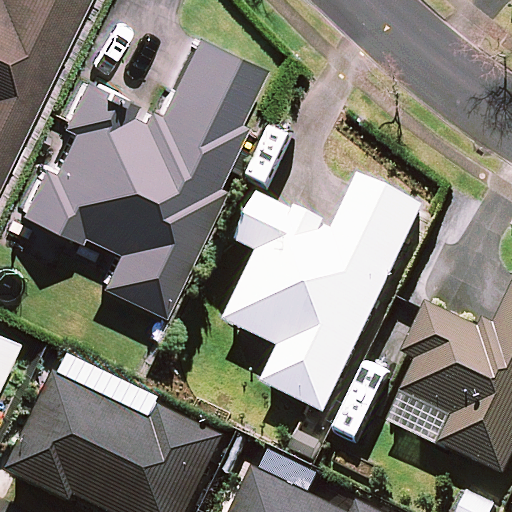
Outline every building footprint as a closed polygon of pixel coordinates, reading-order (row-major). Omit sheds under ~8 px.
[(0,0),(0,176),(84,0),(0,0)] [(191,42),(149,131),(127,121),(131,113),(79,88),(59,129),(70,135),(50,178),(38,173),(17,217),(80,248),(83,242),(115,257),(99,290),(159,319),(218,193),(212,190),(238,135),(231,132),(259,75),(191,42)] [(424,219),(361,188),(337,240),(263,205),(241,251),(262,261),(229,329),(284,356),(267,392),(327,421),(424,219)] [(511,472),(511,307),(495,345),(430,314),(408,361),(423,369),(394,430),(507,483),(511,472)] [(0,374),(14,345),(0,338),(0,374)] [(496,511),(500,504),(475,492),(465,511),(496,511)]
